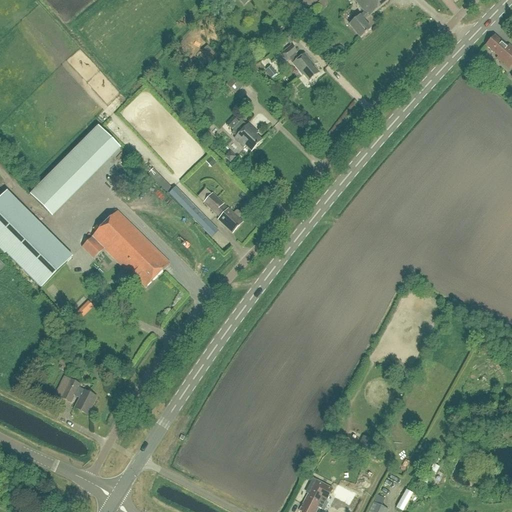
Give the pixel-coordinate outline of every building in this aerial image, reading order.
[(368,18),(390,0),(353,0),(364,13),(360,17),(359,17),(349,25),(360,39),(371,31),(363,21),(368,17),(368,18)] [(290,46),(300,38),(291,28),(282,36),(290,46)] [(511,52),(495,37),(486,47),(498,58),(497,60),(509,71),(511,67),(511,52)] [(299,60),(295,54),(296,53),(291,47),(281,55),(286,61),(289,59),(293,64),(293,65),(303,76),(304,75),(309,82),(318,74),(313,68),(314,67),(304,55),(299,60)] [(272,78),(276,74),(270,68),(266,71),(272,78)] [(236,95),(247,83),(238,74),(226,86),(236,95)] [(239,124),(233,118),(227,126),(233,132),(232,134),(236,138),(235,139),(244,148),(246,147),(252,153),(262,142),(253,133),(255,131),(248,125),(247,126),(241,121),(239,124)] [(98,127),(30,196),(53,218),(121,150),(98,127)] [(230,153),(225,157),(231,163),(235,158),(230,153)] [(211,158),(206,162),(211,167),(216,163),(211,158)] [(8,194),(0,201),(0,248),(41,289),(73,258),(8,194)] [(240,221),(238,219),(241,216),(241,215),(238,212),(236,212),(234,215),(228,209),(228,210),(223,206),(224,205),(213,195),(204,204),(219,218),(217,220),(230,232),(232,230),(234,232),(241,226),(238,223),(240,221)] [(204,230),(210,223),(198,211),(192,218),(204,230)] [(170,265),(117,213),(92,238),(81,249),(93,261),(104,250),(137,283),(139,282),(146,289),(170,265)] [(81,309),(77,313),(82,318),(86,315),(81,309)] [(67,371),(70,372),(77,363),(65,355),(57,366),(66,372),(67,371)] [(97,398),(79,389),(80,386),(64,377),(55,396),(71,404),(74,397),(79,399),(74,409),(88,416),(97,398)] [(366,460),(374,442),(363,437),(355,455),(366,460)] [(433,464),(423,482),(429,485),(439,468),(433,464)] [(325,509),(328,504),(326,503),(333,490),(315,481),(299,511),(316,511),(318,509),(322,510),(325,509)] [(406,490),(396,508),(402,511),(412,494),(406,490)] [(38,502),(42,495),(37,493),(33,499),(38,502)] [(369,511),(383,511),(385,509),(374,503),(369,511)]
